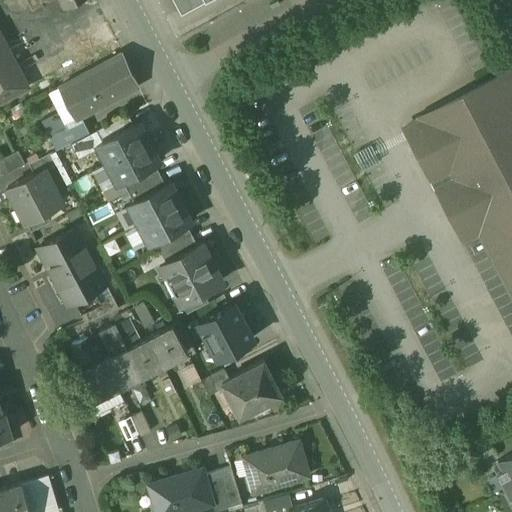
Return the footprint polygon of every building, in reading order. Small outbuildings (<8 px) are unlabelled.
[(191,0),(175,0),(183,13),(195,6),(191,0)] [(0,30),(0,98),(28,83),(0,30)] [(122,52),(60,85),(76,116),(138,83),(122,52)] [(511,73),(509,68),(419,115),(428,133),(480,231),(511,293),(511,73)] [(128,111),(97,127),(103,138),(134,122),(128,111)] [(84,119),(69,127),(67,123),(62,126),(69,141),(90,131),(84,119)] [(103,138),(97,141),(107,161),(150,138),(140,119),(134,122),(103,138)] [(62,126),(31,142),(39,157),(51,151),(69,141),(62,126)] [(480,231),(428,133),(414,141),(433,177),(432,178),(464,239),(480,231)] [(150,138),(107,161),(118,180),(123,177),(155,161),(160,158),(150,138)] [(19,149),(0,158),(0,164),(5,173),(26,162),(19,149)] [(39,157),(29,162),(35,172),(46,167),(46,168),(57,162),(51,151),(39,157)] [(155,161),(123,177),(128,188),(160,171),(155,161)] [(35,172),(8,186),(26,220),(26,219),(46,209),(63,200),(46,168),(46,167),(35,172)] [(160,171),(128,188),(134,198),(166,182),(160,171)] [(134,198),(129,201),(139,221),(182,198),(171,179),(166,182),(134,198)] [(182,198),(139,221),(149,240),(187,221),(192,218),(182,198)] [(46,209),(26,219),(32,230),(51,220),(46,209)] [(187,221),(155,237),(160,248),(192,231),(187,221)] [(107,283),(77,226),(39,246),(68,303),(75,299),(96,288),(107,283)] [(192,231),(160,248),(166,259),(198,242),(192,231)] [(166,259),(161,261),(171,281),(218,256),(215,248),(209,251),(203,239),(198,242),(166,259)] [(218,256),(171,281),(181,300),(182,300),(204,289),(223,278),(214,261),(220,258),(218,256)] [(102,299),(96,288),(75,299),(86,320),(119,306),(113,294),(102,299)] [(204,289),(182,300),(188,310),(209,299),(204,289)] [(144,299),(135,304),(146,325),(155,320),(144,299)] [(235,300),(198,319),(208,337),(245,318),(235,300)] [(130,306),(115,315),(117,320),(129,314),(130,318),(135,315),(130,306)] [(150,332),(140,337),(130,318),(129,314),(117,320),(116,321),(141,374),(164,362),(150,332)] [(245,318),(208,337),(218,356),(254,336),(245,318)] [(141,374),(116,321),(101,329),(112,352),(104,356),(118,385),(141,374)] [(168,323),(150,332),(164,362),(188,350),(175,326),(168,323)] [(88,335),(72,340),(79,360),(94,354),(88,335)] [(104,356),(82,367),(91,399),(118,385),(104,356)] [(230,375),(223,379),(226,384),(219,388),(224,397),(231,394),(238,408),(241,413),(253,407),(255,412),(271,404),(268,398),(281,392),(264,358),(230,375)] [(175,367),(183,384),(199,376),(191,360),(175,367)] [(223,366),(202,377),(210,392),(219,388),(226,384),(223,379),(230,375),(224,365),(223,366)] [(231,394),(224,397),(231,412),(238,408),(231,394)] [(142,408),(132,413),(141,434),(152,429),(142,408)] [(2,411),(0,411),(0,437),(12,434),(5,410),(2,411)] [(299,438),(245,454),(255,489),(309,473),(299,438)] [(511,453),(499,460),(503,468),(498,471),(502,478),(501,478),(507,489),(511,486),(511,453)] [(231,464),(218,468),(229,504),(242,500),(231,464)] [(203,466),(149,482),(157,511),(174,511),(213,501),(205,472),(203,466)] [(229,504),(218,468),(205,472),(213,501),(215,508),(229,504)] [(48,474),(22,482),(31,511),(56,504),(48,474)] [(22,482),(0,488),(0,493),(5,511),(30,511),(31,511),(22,482)] [(329,511),(325,497),(289,508),(290,511),(329,511)]
